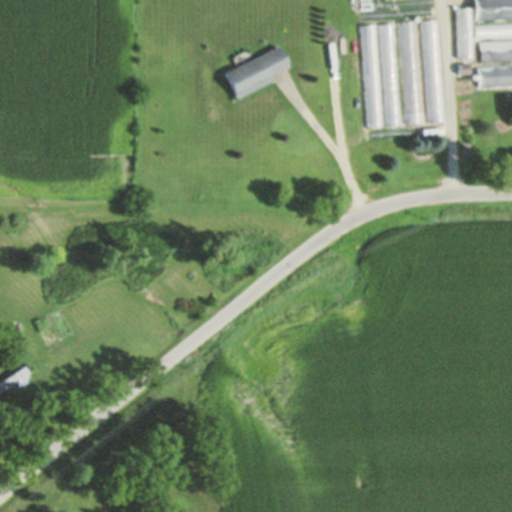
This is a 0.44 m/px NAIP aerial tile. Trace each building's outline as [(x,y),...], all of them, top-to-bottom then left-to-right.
[(511,0),(511,19),(474,21),(474,25),(511,23),(511,35),(472,37),(472,57),(459,57),(457,9),(472,9),(472,0),(511,0)] [(419,21),(427,121),(445,121),(438,19),(419,21)] [(414,22),(422,122),(407,123),(398,23),(414,22)] [(372,23),(381,124),(366,125),(358,24),(372,23)] [(392,23),(399,124),(387,125),(379,24),(392,23)] [(511,40),(511,59),(479,61),(479,42),(511,40)] [(278,45),(220,72),(233,99),(271,81),(268,75),(287,66),(278,45)] [(511,64),(511,85),(479,88),(477,67),(511,64)] [(23,364),(0,380),(0,392),(16,381),(19,386),(32,377),(23,364)]
